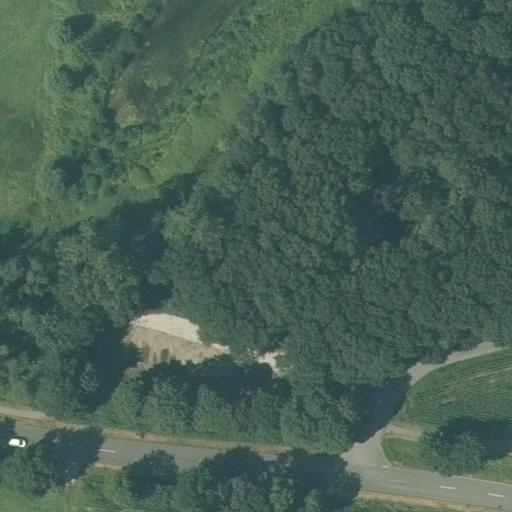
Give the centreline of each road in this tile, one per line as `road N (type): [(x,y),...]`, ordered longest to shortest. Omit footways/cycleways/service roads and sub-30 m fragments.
road 1 (tertiary): [(0,434),(363,475)]
road 2 (unclassified): [(363,475),(375,416),(407,377),(511,347)]
road 3 (tertiary): [(363,475),(511,497)]
